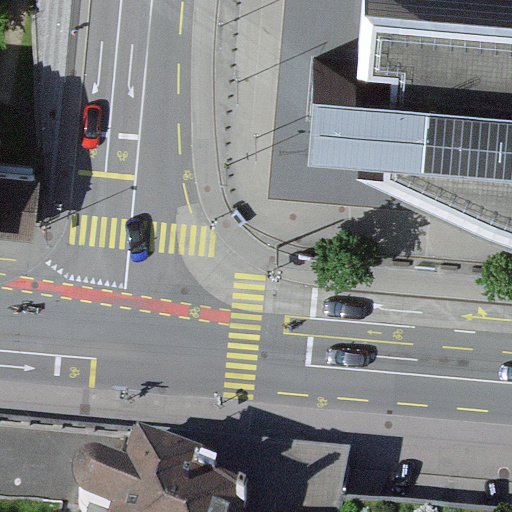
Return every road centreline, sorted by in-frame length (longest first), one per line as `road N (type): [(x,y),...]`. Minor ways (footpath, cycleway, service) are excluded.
road 1 (tertiary): [(511,378),(121,346)]
road 2 (primary): [(121,346),(152,0)]
road 3 (primary): [(121,346),(0,336)]
